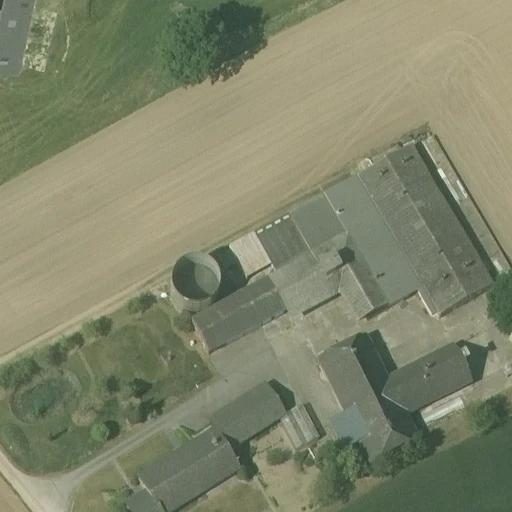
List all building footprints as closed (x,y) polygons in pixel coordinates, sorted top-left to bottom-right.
[(6,0),(7,2),(0,0),(0,62),(18,67),(31,0),(6,0)] [(511,280),(511,272),(434,139),(418,148),(500,287),(511,280)] [(493,291),(412,151),(359,182),(422,291),(440,323),(493,291)] [(422,291),(359,182),(323,202),(388,312),(422,291)] [(388,312),(323,202),(289,220),(312,262),(327,254),(345,285),(368,325),(388,313),(388,312)] [(312,262),(289,220),(254,239),(277,281),(312,262)] [(277,281),(269,286),(286,317),(345,285),(327,254),(312,262),(277,281)] [(218,305),(219,296),(218,286),(212,279),(204,274),(195,272),(186,274),(178,279),(173,287),(171,296),(173,305),(179,313),(187,318),(196,320),(205,318),(213,313),(218,305)] [(269,286),(192,328),(209,359),(286,317),(269,286)] [(367,343),(319,367),(346,422),(360,450),(371,471),(420,447),(406,420),(388,385),(367,343)] [(454,352),(388,385),(406,420),(433,407),(432,405),(472,387),(454,352)] [(257,398),(225,418),(239,440),(271,419),(257,398)] [(303,411),(279,424),(296,456),(319,444),(303,411)] [(346,422),(331,430),(344,458),(360,450),(346,422)] [(217,437),(140,485),(156,511),(180,511),(240,475),(217,437)] [(148,500),(128,511),(156,511),(140,485),(139,486),(148,500)]
